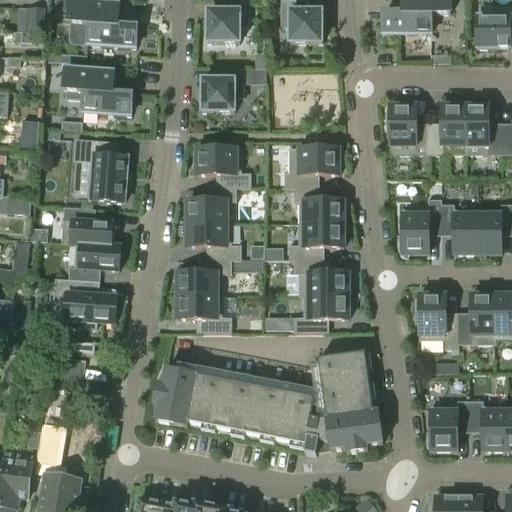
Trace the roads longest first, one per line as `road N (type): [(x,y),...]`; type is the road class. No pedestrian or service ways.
road 1 (residential): [(178,0),(171,138),(121,451)]
road 2 (residential): [(404,477),(291,485),(121,451)]
road 3 (residential): [(404,477),(398,381),(379,278)]
road 4 (residential): [(379,278),(357,83)]
road 5 (residential): [(357,83),(511,83)]
road 6 (residential): [(379,278),(511,278)]
